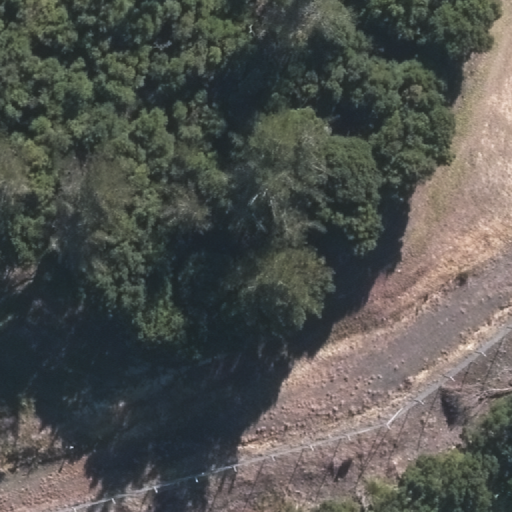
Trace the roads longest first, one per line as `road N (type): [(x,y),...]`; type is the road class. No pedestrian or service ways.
road 1 (track): [(0,494),(377,376),(511,269)]
road 2 (track): [(377,376),(511,48)]
